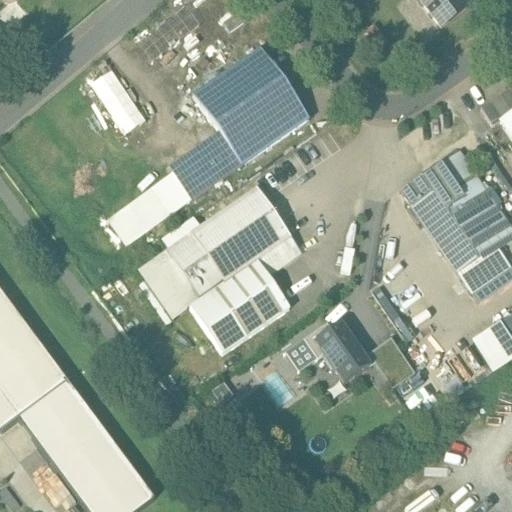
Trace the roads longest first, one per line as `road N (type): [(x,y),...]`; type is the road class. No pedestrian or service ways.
road 1 (unclassified): [(511,34),(411,104),(382,104),(357,93),(274,0)]
road 2 (unclassified): [(0,121),(146,0)]
